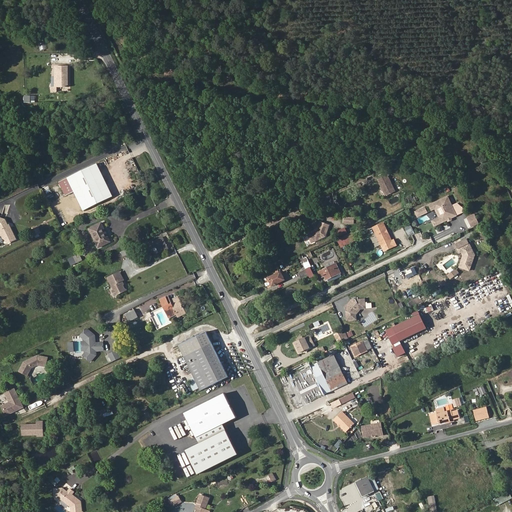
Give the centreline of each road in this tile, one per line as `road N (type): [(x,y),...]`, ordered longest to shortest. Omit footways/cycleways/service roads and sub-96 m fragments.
road 1 (secondary): [(82,0),(303,460)]
road 2 (unknown): [(261,372),(230,385),(247,412),(269,419),(397,363)]
road 3 (unknown): [(247,342),(445,242)]
road 4 (unknown): [(423,241),(242,331)]
road 5 (residential): [(329,472),(511,422)]
road 6 (unknown): [(209,263),(92,322)]
